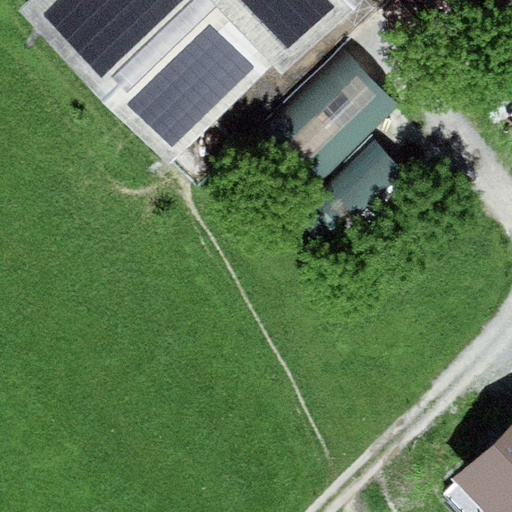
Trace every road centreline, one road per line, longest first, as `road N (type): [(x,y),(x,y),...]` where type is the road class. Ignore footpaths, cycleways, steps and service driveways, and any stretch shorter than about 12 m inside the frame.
road 1 (track): [(329,511),(461,381),(511,314)]
road 2 (track): [(124,511),(0,388)]
